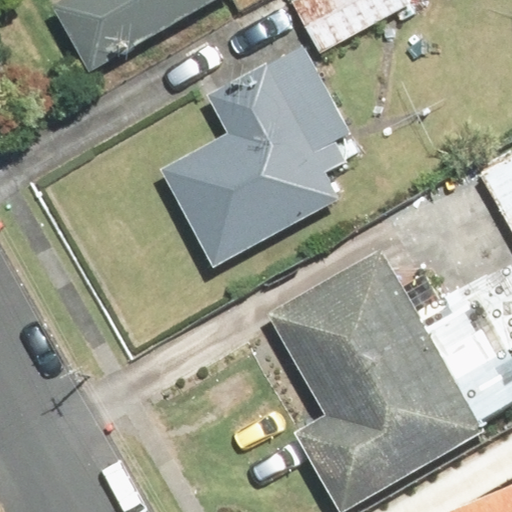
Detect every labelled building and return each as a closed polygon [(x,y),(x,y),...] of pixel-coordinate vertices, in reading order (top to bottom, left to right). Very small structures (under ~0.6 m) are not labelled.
[(241,0),(77,0),(118,70),(241,0)] [(308,0),(295,8),(322,55),(419,0),(308,0)] [(175,156),(231,258),(366,185),(291,49),(222,86),(241,120),(175,156)] [(511,151),(486,165),(511,215),(511,151)] [(369,511),(511,428),(511,405),(399,215),(272,290),(341,407),(307,427),(357,511),(369,511)] [(511,511),(511,483),(457,506),(459,511),(511,511)]
